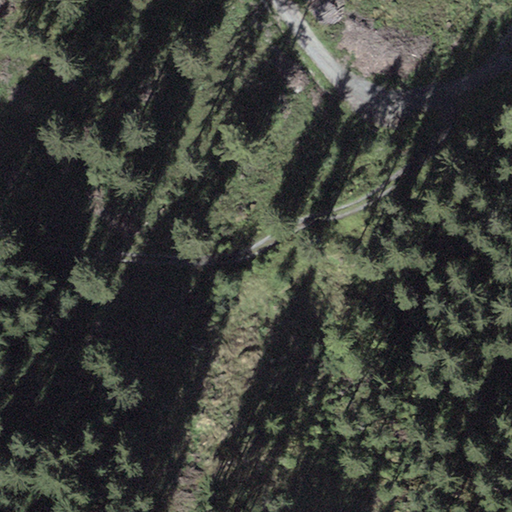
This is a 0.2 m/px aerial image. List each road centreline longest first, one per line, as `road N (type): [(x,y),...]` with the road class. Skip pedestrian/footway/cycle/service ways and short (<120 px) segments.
road 1 (track): [(0,251),(194,264),(295,234),(473,82),(511,26)]
road 2 (track): [(271,0),(357,90),(394,101),(473,82),(511,61)]
